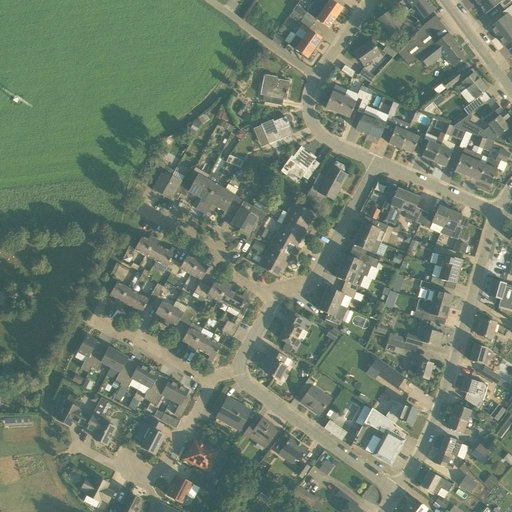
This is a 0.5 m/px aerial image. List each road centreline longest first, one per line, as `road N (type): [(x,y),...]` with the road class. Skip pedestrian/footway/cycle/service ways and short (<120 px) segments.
road 1 (track): [(252,31),(207,102),(162,134),(138,169),(54,373),(45,439),(70,495),(87,511)]
road 2 (unclassified): [(397,493),(444,396),(496,212)]
road 3 (residential): [(397,493),(237,372)]
road 4 (residential): [(77,446),(138,478),(165,468),(211,381)]
road 5 (residential): [(274,293),(313,280),(377,163)]
road 6 (residential): [(274,293),(233,277),(221,253),(137,210)]
road 7 (residential): [(211,381),(93,318)]
road 8 (residential): [(207,0),(315,77)]
road 9 (residential): [(496,212),(377,163)]
road 10 (residential): [(377,163),(315,127),(315,77)]
